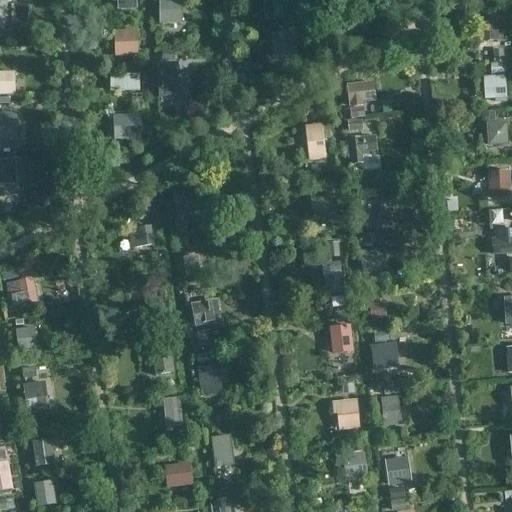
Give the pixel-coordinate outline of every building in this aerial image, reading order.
[(135,0),(111,0),(112,1),(117,1),(117,10),(136,9),(135,0)] [(182,24),(181,0),(158,0),(159,24),(182,24)] [(272,0),(273,20),(293,19),(292,0),(272,0)] [(503,41),(501,14),(484,15),(485,19),(479,19),(480,42),(503,41)] [(138,56),(137,30),(113,31),(114,57),(138,56)] [(295,31),(267,33),(268,60),(297,58),(295,31)] [(504,62),(503,49),(493,50),(493,63),(504,62)] [(174,60),(174,52),(162,52),(162,60),(174,60)] [(178,97),(177,62),(162,63),(162,88),(158,88),(158,97),(178,97)] [(490,63),(491,74),(505,73),(505,63),(490,63)] [(0,71),(0,94),(14,94),(14,71),(0,71)] [(139,91),(139,74),(109,74),(110,91),(139,91)] [(507,102),(505,75),(483,76),(484,99),(494,99),(494,103),(507,102)] [(348,108),(363,106),(363,103),(375,102),(373,81),(346,84),(348,108)] [(389,100),(381,101),(382,114),(390,113),(389,100)] [(311,121),(323,119),(321,105),(309,107),(311,121)] [(349,109),(350,119),(364,118),(363,107),(349,109)] [(481,112),(482,122),(495,121),(494,111),(481,112)] [(0,113),(0,141),(18,141),(16,113),(0,113)] [(141,139),(140,114),(112,115),(113,140),(141,139)] [(347,122),(348,132),(363,131),(361,120),(347,122)] [(507,122),(486,122),(487,145),(508,145),(507,122)] [(326,159),(322,124),(304,126),(308,161),(326,159)] [(348,138),(351,165),(363,164),(362,155),(376,154),(374,136),(348,138)] [(23,140),(24,151),(37,150),(37,139),(23,140)] [(14,159),(0,159),(0,184),(15,184),(14,159)] [(510,197),(509,170),(487,171),(489,198),(510,197)] [(333,191),(332,177),(322,177),(322,192),(333,191)] [(174,208),(199,203),(195,180),(170,185),(174,208)] [(338,219),(335,195),(314,197),(317,221),(338,219)] [(457,211),(456,201),(446,202),(447,212),(457,211)] [(11,205),(0,205),(0,215),(11,215),(11,205)] [(188,224),(187,210),(176,211),(177,225),(188,224)] [(503,224),(502,210),(491,211),(492,224),(503,224)] [(154,245),(151,226),(128,230),(131,248),(154,245)] [(511,229),(493,231),(494,246),(491,246),(492,256),(511,253),(511,229)] [(375,244),(374,234),(359,235),(360,245),(375,244)] [(339,257),(338,242),(327,243),(328,258),(339,257)] [(360,252),(363,275),(387,273),(385,249),(360,252)] [(197,255),(182,258),(185,277),(200,274),(197,255)] [(343,292),(339,262),(321,264),(324,294),(343,292)] [(19,277),(17,271),(1,274),(3,281),(19,277)] [(60,279),(54,280),(56,292),(61,291),(63,301),(77,298),(73,273),(59,276),(60,279)] [(38,302),(33,278),(6,284),(11,308),(38,302)] [(166,311),(164,290),(143,292),(145,321),(170,319),(169,311),(166,311)] [(511,324),(511,297),(503,298),(505,325),(511,324)] [(221,323),(216,299),(190,304),(195,328),(221,323)] [(384,303),(369,304),(370,320),(386,319),(384,303)] [(347,311),(334,312),(335,321),(348,320),(347,311)] [(353,351),(350,325),(329,327),(332,354),(353,351)] [(18,352),(37,349),(34,327),(15,330),(18,352)] [(387,330),(373,331),(375,343),(389,341),(387,330)] [(211,346),(208,331),(196,333),(199,348),(211,346)] [(376,345),(380,372),(403,369),(400,341),(376,345)] [(174,373),(171,348),(152,351),(155,375),(174,373)] [(209,363),(208,354),(196,355),(197,364),(209,363)] [(218,365),(196,368),(200,396),(222,393),(218,365)] [(21,369),(22,379),(36,377),(35,367),(21,369)] [(47,408),(45,382),(24,384),(27,410),(47,408)] [(353,384),(341,385),(342,394),(354,393),(353,384)] [(383,386),(384,395),(399,394),(398,385),(383,386)] [(397,397),(380,399),(384,427),(401,425),(397,397)] [(181,426),(179,398),(162,399),(164,428),(181,426)] [(336,415),(338,430),(359,428),(356,400),(331,402),(332,416),(336,415)] [(226,412),(213,413),(214,423),(227,422),(226,412)] [(234,465),(231,435),(210,438),(214,468),(234,465)] [(31,441),(35,467),(55,464),(51,438),(31,441)] [(352,444),(353,453),(363,451),(361,442),(352,444)] [(406,448),(396,449),(397,457),(407,456),(406,448)] [(368,478),(365,453),(338,456),(341,481),(368,478)] [(388,486),(411,483),(408,457),(384,460),(388,486)] [(0,490),(12,489),(7,462),(0,462),(0,490)] [(193,485),(190,463),(164,466),(166,488),(193,485)] [(56,504),(52,481),(32,484),(36,507),(56,504)] [(389,490),(390,501),(404,498),(402,488),(389,490)] [(0,511),(14,509),(12,499),(0,500),(0,511)] [(218,501),(219,511),(230,511),(228,499),(218,501)] [(406,510),(404,500),(390,502),(391,511),(406,510)]
